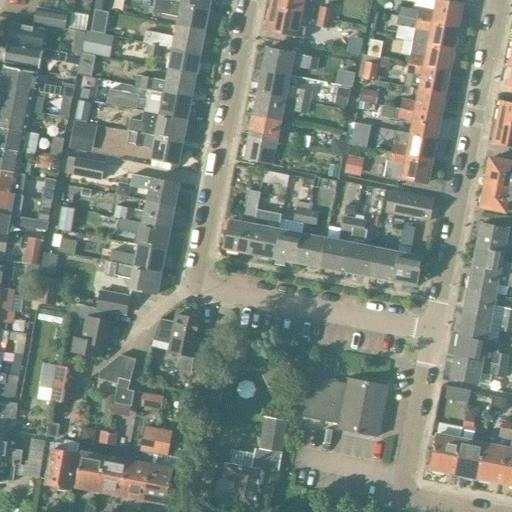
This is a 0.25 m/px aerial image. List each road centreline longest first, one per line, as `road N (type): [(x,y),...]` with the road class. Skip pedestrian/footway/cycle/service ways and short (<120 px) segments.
road 1 (residential): [(433,328),(195,284),(252,0)]
road 2 (residential): [(433,328),(497,0)]
road 3 (residential): [(464,511),(420,503),(406,491),(433,328)]
